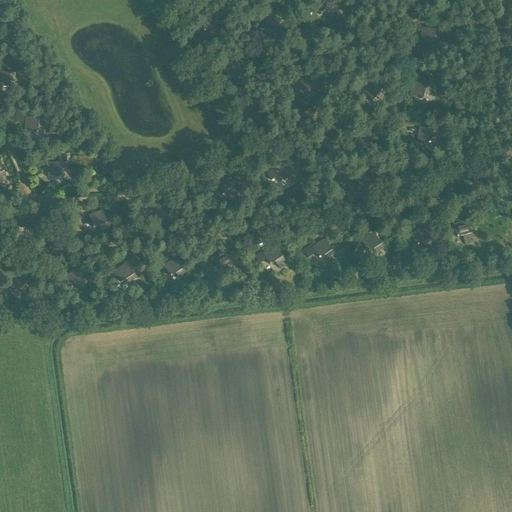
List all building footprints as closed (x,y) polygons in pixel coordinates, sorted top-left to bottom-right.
[(340,16),(340,0),(325,0),(325,10),(331,11),(331,15),(340,16)] [(285,29),(288,20),(272,13),(266,27),(278,32),(281,27),(285,29)] [(222,33),(220,15),(203,18),(205,30),(212,29),(213,34),(222,33)] [(441,37),(443,28),(426,25),(423,40),(436,42),(437,36),(441,37)] [(245,78),(241,61),(225,64),(228,77),(233,76),(234,80),(245,78)] [(15,81),(16,72),(0,70),(0,85),(10,87),(11,81),(15,81)] [(319,90),(326,84),(314,71),(303,81),(312,91),(316,87),(319,90)] [(383,97),(388,90),(374,80),(365,92),(376,99),(379,95),(383,97)] [(431,93),(434,84),(417,80),(413,94),(426,97),(427,92),(431,93)] [(267,118),(260,102),(247,108),(250,118),(251,120),(257,118),(258,122),(267,118)] [(44,126),(45,117),(27,115),(26,130),(39,132),(39,126),(44,126)] [(439,137),(440,128),(423,125),(420,140),(433,142),(434,136),(439,137)] [(371,150),(378,144),(366,131),(355,141),(364,150),(368,146),(371,150)] [(189,163),(201,159),(199,152),(187,156),(189,163)] [(50,176),(63,176),(62,170),(67,170),(66,160),(49,162),(50,176)] [(292,182),(299,177),(290,162),(278,170),(284,181),(289,178),(292,182)] [(442,191),(455,189),(454,183),(459,182),(457,173),(440,176),(442,191)] [(373,196),(378,179),(364,175),(360,187),(366,189),(365,193),(373,196)] [(241,193),(234,177),(220,183),(225,195),(231,192),(233,196),(241,193)] [(174,217),(168,201),(154,207),(159,219),(164,216),(166,221),(174,217)] [(112,226),(106,210),(92,215),(96,227),(102,225),(103,230),(112,226)] [(49,230),(43,213),(28,219),(33,231),(38,229),(40,233),(49,230)] [(476,236),(471,219),(457,223),(460,236),(466,234),(467,238),(476,236)] [(428,245),(436,240),(427,225),(414,233),(421,244),(426,241),(428,245)] [(380,251),(387,246),(377,231),(365,240),(372,251),(377,247),(380,251)] [(330,258),(338,252),(328,238),(316,246),(323,257),(328,254),(330,258)] [(281,264),(288,259),(279,244),(266,253),(274,264),(278,260),(281,264)] [(231,270),(239,265),(228,251),(216,259),(224,270),(229,267),(231,270)] [(181,276),(189,271),(178,257),(166,265),(174,276),(178,272),(181,276)] [(131,282),(139,277),(129,263),(117,271),(124,282),(129,279),(131,282)] [(82,288),(89,283),(79,269),(67,277),(75,288),(79,285),(82,288)] [(26,292),(33,286),(22,273),(10,282),(18,292),(23,288),(26,292)]
